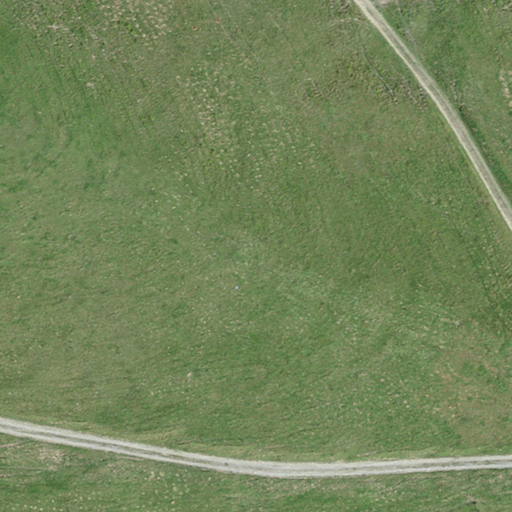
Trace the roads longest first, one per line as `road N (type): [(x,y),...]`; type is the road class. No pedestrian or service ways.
road 1 (track): [(0,424),(211,466),(304,475),(511,466)]
road 2 (track): [(368,0),(453,112),(511,212)]
